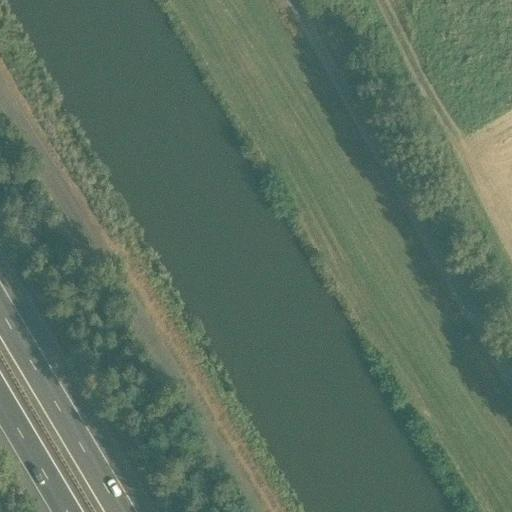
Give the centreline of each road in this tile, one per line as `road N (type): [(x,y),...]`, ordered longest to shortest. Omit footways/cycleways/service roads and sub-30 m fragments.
road 1 (unclassified): [(256,511),(0,92)]
road 2 (unclassified): [(511,391),(285,0)]
road 3 (motorway): [(119,511),(0,310)]
road 4 (motorway): [(0,402),(65,511)]
